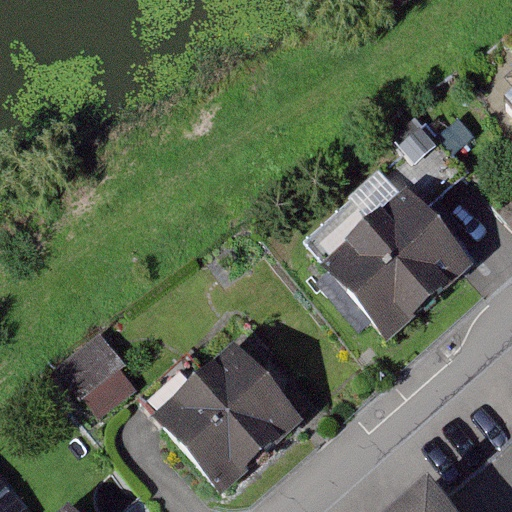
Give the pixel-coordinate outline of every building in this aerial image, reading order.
[(511,95),(503,103),(511,112),(511,95)] [(406,207),(325,281),(391,352),(471,279),(406,207)] [(104,341),(62,374),(98,420),(140,387),(104,341)] [(240,363),(156,431),(217,504),(300,436),(240,363)] [(461,511),(511,511),(511,448),(450,497),(461,511)] [(0,507),(15,497),(0,475),(0,507)] [(448,511),(432,493),(409,511),(448,511)]
